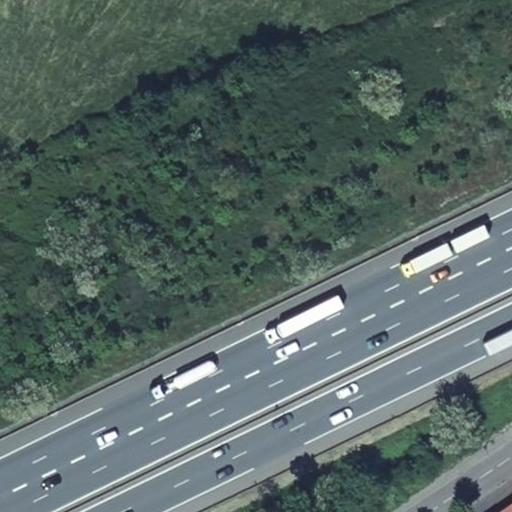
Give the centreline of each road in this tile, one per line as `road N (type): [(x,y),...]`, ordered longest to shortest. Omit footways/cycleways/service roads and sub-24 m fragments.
road 1 (trunk): [(511,249),(0,498)]
road 2 (trunk): [(131,511),(511,327)]
